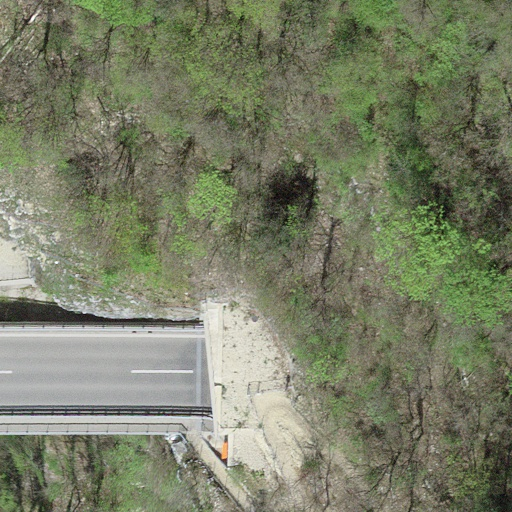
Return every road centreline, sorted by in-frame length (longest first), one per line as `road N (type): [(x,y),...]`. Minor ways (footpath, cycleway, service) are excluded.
road 1 (motorway): [(511,192),(381,189),(0,219)]
road 2 (motorway): [(0,372),(211,372),(511,391)]
